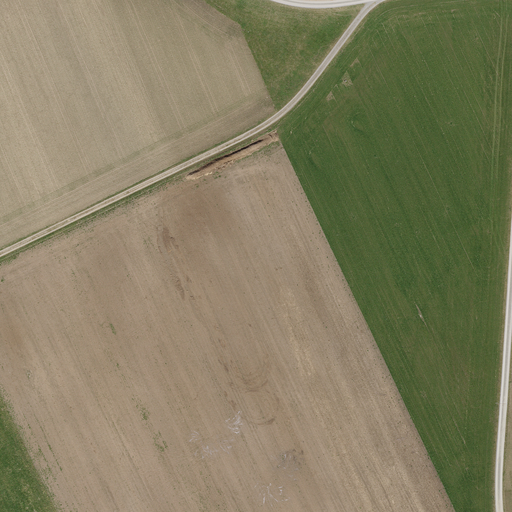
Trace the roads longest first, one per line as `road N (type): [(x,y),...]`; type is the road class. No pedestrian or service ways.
road 1 (track): [(0,255),(268,123),(370,0)]
road 2 (track): [(511,235),(498,511)]
